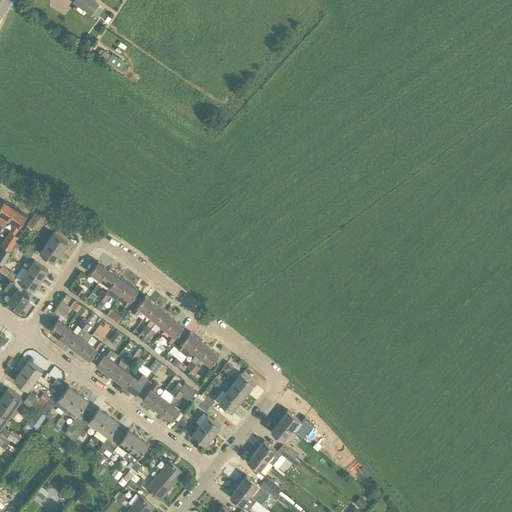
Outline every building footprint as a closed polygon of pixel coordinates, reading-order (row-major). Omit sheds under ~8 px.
[(99,5),(92,0),(74,0),(72,3),(90,17),(99,5)] [(101,56),(108,60),(111,55),(105,50),(105,51),(101,56)] [(125,62),(117,57),(112,54),(111,55),(108,60),(120,69),(125,62)] [(4,201),(0,207),(0,222),(4,225),(8,220),(15,208),(4,201)] [(26,215),(15,208),(8,220),(14,224),(0,245),(2,247),(9,251),(18,237),(15,234),(19,227),(26,215)] [(32,228),(36,221),(31,218),(27,224),(27,225),(32,228)] [(67,242),(53,233),(46,242),(60,252),(67,242)] [(53,261),(60,252),(46,242),(40,252),(53,261)] [(36,248),(30,244),(26,249),(32,253),(36,248)] [(9,251),(2,247),(0,250),(0,262),(2,264),(10,252),(9,251)] [(29,258),(32,253),(26,249),(23,254),(29,258)] [(27,270),(41,279),(48,270),(33,260),(27,270)] [(100,279),(108,269),(98,262),(90,272),(100,279)] [(0,270),(0,272),(8,278),(13,281),(14,282),(18,276),(3,266),(0,270)] [(118,276),(108,269),(100,279),(110,286),(118,276)] [(34,289),(41,279),(27,270),(20,280),(34,289)] [(116,300),(120,293),(128,283),(118,276),(110,286),(106,293),(102,299),(96,308),(99,310),(105,302),(106,302),(110,296),(116,300)] [(12,284),(13,281),(8,278),(2,286),(12,294),(8,300),(20,309),(29,297),(12,284)] [(126,306),(137,290),(128,283),(120,293),(126,297),(121,303),(126,306)] [(80,287),(75,293),(80,296),(82,292),(84,290),(80,287)] [(102,299),(106,293),(102,290),(97,296),(102,299)] [(146,314),(155,303),(145,296),(132,312),(136,315),(141,309),(146,314)] [(67,304),(72,307),(76,302),(76,301),(72,298),(70,301),(67,304)] [(81,306),(76,302),(72,307),(72,308),(77,312),(81,306)] [(146,314),(156,321),(164,311),(155,303),(146,314)] [(164,311),(156,321),(165,329),(174,319),(164,311)] [(93,313),(87,322),(70,345),(80,352),(88,341),(82,337),(97,316),(93,313)] [(50,330),(60,337),(68,326),(58,319),(50,330)] [(82,319),(73,331),(68,326),(60,337),(70,345),(87,322),(82,319)] [(170,343),(183,326),(174,319),(165,329),(171,333),(166,339),(170,343)] [(146,333),(151,327),(146,324),(142,330),(146,333)] [(150,337),(155,331),(151,327),(146,333),(150,337)] [(109,340),(116,344),(123,334),(116,330),(109,340)] [(191,350),(199,339),(190,332),(177,348),(186,356),(191,350)] [(191,360),(195,363),(200,358),(209,347),(199,339),(191,350),(196,354),(191,360)] [(88,341),(80,352),(90,359),(102,343),(97,340),(93,345),(88,341)] [(96,364),(107,372),(114,361),(118,355),(108,347),(96,364)] [(133,356),(129,362),(133,365),(144,350),(139,347),(133,356)] [(210,365),(218,355),(209,347),(200,358),(210,365)] [(107,372),(116,379),(124,368),(129,362),(133,356),(128,353),(124,358),(123,357),(120,361),(121,362),(119,364),(114,361),(107,372)] [(176,359),(172,363),(177,367),(182,362),(177,358),(176,359)] [(43,370),(29,360),(22,370),(35,380),(43,370)] [(155,374),(162,365),(162,364),(156,360),(149,369),(155,374)] [(195,363),(191,360),(187,366),(190,369),(195,363)] [(227,371),(232,366),(227,362),(222,368),(227,371)] [(200,367),(195,363),(190,369),(195,373),(200,367)] [(134,375),(128,371),(124,368),(116,379),(126,385),(134,375)] [(134,375),(126,385),(136,393),(148,377),(138,369),(134,375)] [(28,390),(35,380),(22,370),(14,379),(28,390)] [(233,382),(246,393),(254,384),(240,373),(233,382)] [(216,376),(212,381),(218,386),(222,381),(216,376)] [(51,385),(58,389),(61,384),(55,379),(51,385)] [(43,392),(46,388),(37,382),(34,386),(43,392)] [(154,382),(142,398),(152,405),(160,395),(155,391),(159,385),(154,382)] [(233,382),(226,391),(239,402),(246,393),(233,382)] [(182,395),(188,399),(195,390),(185,383),(180,390),(179,390),(174,396),(170,402),(162,413),(172,420),(180,409),(174,405),(182,395)] [(55,404),(65,411),(79,393),(69,386),(56,403),(51,399),(42,410),(41,412),(46,415),(55,404)] [(174,396),(179,390),(175,387),(170,393),(174,396)] [(15,408),(22,398),(8,388),(1,398),(15,408)] [(218,401),(231,411),(239,402),(226,391),(218,401)] [(27,397),(33,402),(37,397),(31,392),(27,397)] [(74,418),(76,417),(85,406),(88,400),(79,393),(65,411),(74,418)] [(205,394),(201,399),(210,406),(214,401),(205,394)] [(162,413),(170,402),(160,395),(152,405),(162,413)] [(218,413),(210,406),(201,399),(197,396),(194,401),(195,402),(196,402),(200,405),(200,406),(215,417),(218,413)] [(30,407),(33,402),(27,397),(23,402),(30,407)] [(1,398),(0,399),(0,412),(8,418),(15,408),(1,398)] [(98,407),(94,413),(88,421),(98,429),(108,415),(98,407)] [(300,420),(288,410),(279,420),(291,430),(300,420)] [(8,418),(0,412),(0,427),(1,428),(8,418)] [(108,436),(118,422),(108,415),(98,429),(95,433),(104,441),(106,439),(108,436)] [(207,415),(199,425),(213,435),(220,426),(207,415)] [(81,421),(76,417),(74,418),(67,429),(72,433),(81,421)] [(35,423),(29,418),(26,424),(22,428),(25,430),(25,431),(28,434),(32,428),(35,423)] [(177,423),(182,427),(186,421),(180,418),(177,423)] [(284,441),(281,446),(295,457),(299,453),(288,444),(296,434),(291,430),(279,420),(271,431),(284,441)] [(86,424),(81,421),(72,433),(70,436),(75,439),(86,424)] [(206,445),(213,435),(199,425),(192,434),(206,445)] [(1,433),(7,437),(11,432),(4,428),(1,433)] [(129,430),(118,443),(116,446),(114,449),(124,457),(124,456),(128,451),(138,437),(129,430)] [(0,444),(6,449),(10,443),(0,436),(0,444)] [(134,464),(123,478),(128,481),(137,471),(141,465),(136,461),(148,445),(138,437),(128,451),(124,456),(131,462),(132,461),(134,464)] [(54,446),(58,450),(60,447),(61,446),(57,443),(58,442),(54,439),(50,442),(54,446)] [(106,449),(111,443),(106,439),(104,441),(101,445),(106,449)] [(264,440),(256,451),(268,460),(273,464),(281,454),(292,462),(295,457),(281,446),(277,451),(264,440)] [(106,449),(111,453),(114,449),(116,446),(111,443),(106,449)] [(106,449),(101,445),(97,450),(103,454),(106,449)] [(268,460),(256,451),(247,461),(259,471),(268,460)] [(169,460),(157,474),(172,486),(183,472),(169,460)] [(347,471),(353,476),(357,471),(351,466),(347,471)] [(118,479),(122,473),(116,469),(112,475),(118,479)] [(146,488),(161,500),(172,486),(157,474),(156,475),(153,479),(146,488)] [(246,475),(238,485),(250,495),(254,489),(260,493),(264,489),(276,499),(280,494),(279,493),(264,481),(260,486),(246,475)] [(267,476),(264,481),(279,493),(282,489),(267,476)] [(142,477),(137,483),(141,487),(146,481),(142,477)] [(243,506),(240,511),(241,511),(249,511),(248,510),(256,499),(250,495),(238,485),(230,496),(243,506)] [(43,500),(49,493),(42,486),(36,493),(43,500)] [(121,492),(116,498),(122,503),(125,500),(128,497),(121,492)] [(132,505),(129,509),(132,511),(149,511),(154,507),(140,495),(132,505)] [(367,503),(361,498),(356,504),(362,509),(367,503)]
